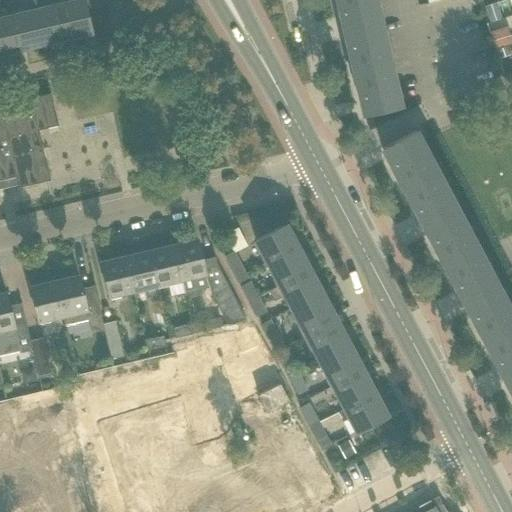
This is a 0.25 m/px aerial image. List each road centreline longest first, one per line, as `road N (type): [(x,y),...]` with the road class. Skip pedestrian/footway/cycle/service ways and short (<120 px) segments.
road 1 (residential): [(0,238),(317,163)]
road 2 (tertiary): [(467,447),(317,163)]
road 3 (residential): [(342,511),(467,447)]
road 4 (tertiary): [(317,163),(256,52)]
